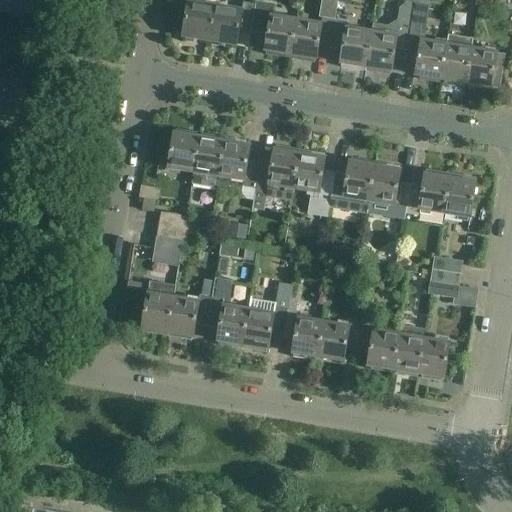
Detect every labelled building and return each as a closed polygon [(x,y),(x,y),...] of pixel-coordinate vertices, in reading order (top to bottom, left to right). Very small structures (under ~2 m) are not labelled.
[(0,0),(0,13),(15,16),(18,0),(0,0)] [(44,0),(18,0),(15,16),(42,20),(44,0)] [(321,25),(295,21),(289,59),(314,64),(317,47),(330,49),(334,21),(337,1),(333,0),(321,0),(318,18),(322,19),(321,25)] [(503,11),(504,0),(475,0),(474,6),(503,11)] [(181,38),(208,42),(214,6),(187,2),(181,38)] [(241,10),(214,6),(208,42),(236,47),(238,31),(250,33),(254,4),(242,2),(241,10)] [(392,60),(405,62),(414,4),(408,3),(399,8),(397,20),(387,27),(372,24),(371,34),(364,72),(389,76),(392,60)] [(263,55),(289,59),(295,21),(270,17),(272,7),(254,4),(250,33),(267,35),(263,55)] [(414,81),(439,85),(445,46),(424,42),(429,6),(414,4),(405,62),(417,64),(414,81)] [(339,68),(364,72),(371,34),(345,30),(346,23),(334,21),(330,49),(342,51),(339,68)] [(464,89),(470,50),(445,46),(439,85),(464,89)] [(464,89),(498,94),(505,55),(470,50),(464,89)] [(31,86),(5,82),(0,110),(0,116),(25,121),(31,86)] [(193,174),(199,135),(173,131),(167,169),(193,174)] [(199,135),(193,174),(191,185),(216,189),(216,187),(224,139),(199,135)] [(249,144),(224,139),(216,187),(228,189),(230,180),(243,182),(242,189),(254,191),(259,161),(247,159),(249,144)] [(271,163),(259,161),(254,191),(254,195),(266,197),(265,198),(291,202),(293,190),(299,152),(274,147),(271,163)] [(324,156),(299,152),(293,190),(306,193),(306,196),(310,197),(307,215),(327,219),(329,203),(334,174),(322,172),(324,156)] [(346,176),(334,174),(329,203),(341,205),(343,199),(368,203),(375,164),(349,160),(346,176)] [(4,172),(17,174),(18,164),(6,162),(4,172)] [(391,214),(404,216),(409,186),(396,184),(399,168),(375,164),(368,203),(392,207),(391,214)] [(421,188),(409,186),(404,216),(416,218),(417,211),(443,216),(450,177),(424,172),(421,188)] [(450,177),(443,216),(468,220),(475,181),(450,177)] [(155,201),(143,199),(141,211),(153,213),(155,201)] [(160,214),(158,226),(187,231),(189,218),(160,214)] [(158,226),(156,238),(185,243),(187,231),(158,226)] [(230,229),(229,238),(246,241),(248,232),(230,229)] [(183,255),(185,243),(156,238),(154,251),(183,255)] [(238,248),(223,246),(222,255),(237,257),(238,248)] [(433,259),(431,271),(459,276),(461,263),(433,259)] [(457,289),(459,276),(431,271),(428,284),(457,289)] [(216,345),(242,350),(248,311),(235,309),(236,304),(230,303),(231,300),(229,297),(232,282),(215,279),(212,298),(207,328),(219,330),(216,345)] [(166,337),(173,298),(175,286),(149,282),(141,333),(166,337)] [(269,339),(282,341),(287,311),(291,286),(278,283),(274,304),(250,300),(248,311),(242,350),(266,354),(269,339)] [(455,300),(457,289),(428,284),(426,296),(455,300)] [(198,302),(173,298),(166,337),(192,341),(194,326),(207,328),(212,298),(199,296),(198,302)] [(367,371),(392,375),(398,335),(373,331),(377,308),(365,306),(362,323),(357,353),(369,355),(367,371)] [(291,358),(317,362),(323,323),(298,319),(299,313),(287,311),(282,341),(294,343),(291,358)] [(349,328),(323,323),(317,362),(342,367),(345,351),(357,353),(362,323),(350,321),(349,328)] [(417,380),(423,340),(425,330),(400,326),(398,335),(392,375),(417,380)] [(423,340),(417,380),(442,384),(449,344),(423,340)]
